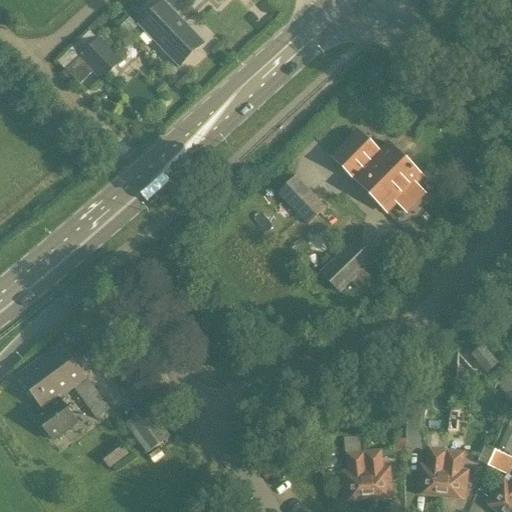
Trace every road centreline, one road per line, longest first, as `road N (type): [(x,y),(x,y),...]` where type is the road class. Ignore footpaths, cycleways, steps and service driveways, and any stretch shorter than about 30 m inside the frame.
road 1 (primary): [(0,311),(344,2)]
road 2 (unclassified): [(202,407),(356,350),(428,311),(482,259),(511,203)]
road 3 (unclassified): [(511,73),(344,2)]
road 4 (unclassified): [(202,407),(126,296)]
road 5 (unclassified): [(265,511),(202,407)]
